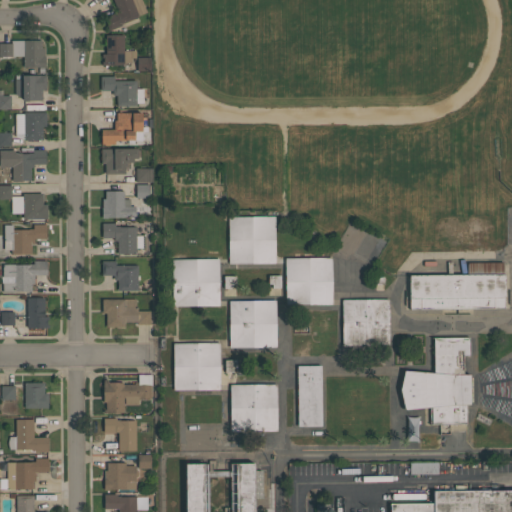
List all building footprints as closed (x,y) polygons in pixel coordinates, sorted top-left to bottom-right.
[(113,0),(140,0),(146,12),(138,15),(138,16),(121,23),(122,24),(108,30),(103,17),(118,11),(113,0)] [(123,34),(123,50),(135,50),(136,57),(131,58),(131,61),(123,65),(101,65),(101,61),(103,61),(103,58),(101,58),(101,54),(105,54),(105,34),(123,34)] [(0,42),(10,42),(10,39),(41,40),(41,47),(45,47),(45,68),(38,68),(38,67),(23,67),(23,57),(0,57),(0,42)] [(45,75),(45,89),(41,89),(41,100),(22,100),(22,98),(14,94),(14,79),(21,79),(21,75),(45,75)] [(116,106),(116,95),(112,95),(112,90),(100,90),(100,76),(114,76),(114,81),(135,80),(136,89),(143,89),(143,102),(136,102),(136,105),(129,105),(129,106),(116,106)] [(0,109),(0,95),(10,95),(10,109),(0,109)] [(42,139),(23,140),(15,136),(15,114),(23,114),(23,112),(45,112),(45,126),(42,126),(42,139)] [(141,113),(141,117),(146,117),(146,126),(147,126),(147,131),(141,131),(141,140),(125,140),(125,141),(114,141),(114,144),(109,144),(110,145),(103,145),(103,144),(101,144),(101,129),(114,129),(114,120),(116,120),(116,113),(141,113)] [(10,146),(0,146),(0,132),(10,132),(10,146)] [(105,173),(104,163),(101,163),(100,148),(137,147),(137,158),(133,158),(133,162),(124,162),(124,173),(105,173)] [(46,164),(33,164),(33,168),(30,168),(30,180),(21,180),(21,181),(12,181),(12,166),(0,166),(0,150),(14,150),(14,152),(21,152),(21,153),(28,153),(32,153),(32,149),(45,149),(46,164)] [(152,182),(135,182),(135,168),(152,168),(152,182)] [(149,197),(136,197),(135,184),(149,184),(149,197)] [(11,199),(0,199),(0,185),(11,185),(11,196),(11,199)] [(101,218),(101,207),(102,207),(102,198),(105,198),(105,191),(123,191),(123,199),(129,199),(129,206),(135,206),(135,216),(123,216),(123,217),(107,217),(107,218),(101,218)] [(46,219),(22,219),(22,213),(11,213),(11,199),(11,196),(22,196),(22,193),(42,193),(42,204),(46,204),(46,219)] [(227,217),(274,216),(274,263),(228,264),(227,217)] [(143,235),(143,248),(135,248),(135,253),(117,254),(117,241),(115,241),(115,240),(114,240),(114,237),(101,237),(101,223),(115,223),(115,226),(118,226),(118,227),(136,226),(136,235),(143,235)] [(46,224),(46,238),(34,238),(34,243),(31,243),(31,253),(11,254),(11,249),(4,249),(4,224),(12,224),(12,229),(28,229),(28,228),(33,228),(33,224),(46,224)] [(285,258),(331,257),(332,305),(285,305),(285,258)] [(172,259),(218,259),(218,306),(172,306),(172,259)] [(2,264),(14,264),(14,265),(29,264),(33,264),(33,261),(46,260),(46,274),(34,275),(34,283),(31,283),(31,291),(14,291),(14,292),(2,292),(2,264)] [(137,290),(117,290),(117,280),(114,280),(114,275),(102,275),(102,261),(115,260),(115,265),(137,264),(137,290)] [(409,274),(467,274),(467,262),(503,262),(503,307),(410,308),(409,274)] [(44,297),(44,316),(47,316),(47,320),(46,320),(46,324),(48,324),(48,327),(26,327),(26,297),(44,297)] [(101,298),(124,298),(124,299),(135,299),(135,311),(150,311),(150,324),(136,324),(136,321),(124,322),(124,326),(105,327),(105,313),(101,313),(101,298)] [(341,300),(388,299),(388,347),(342,347),(341,300)] [(228,300),(275,300),(275,347),(229,348),(228,300)] [(13,324),(0,324),(0,312),(13,312),(13,324)] [(433,337),(469,337),(469,356),(463,356),(464,374),(470,373),(470,405),(466,405),(466,423),(429,423),(429,407),(404,410),(399,390),(403,370),(433,373),(433,337)] [(173,343),(219,343),(220,390),(173,390),(173,343)] [(296,366),(320,366),(321,426),(297,426),(296,366)] [(123,398),(123,412),(103,412),(103,409),(105,409),(105,402),(102,402),(103,379),(108,379),(108,382),(123,382),(123,384),(133,384),(133,382),(137,382),(137,374),(152,374),(152,385),(150,385),(150,398),(138,398),(138,404),(124,404),(124,398),(123,398)] [(24,408),(23,382),(44,382),(44,393),(48,393),(48,404),(47,404),(47,407),(24,408)] [(229,384),(275,384),(276,431),(229,432),(229,384)] [(1,399),(1,386),(14,385),(14,399),(1,399)] [(135,420),(135,450),(118,450),(118,432),(103,432),(103,418),(116,418),(116,419),(119,419),(119,420),(135,420)] [(15,449),(8,449),(8,442),(8,436),(15,436),(15,419),(33,419),(33,437),(47,437),(47,452),(34,452),(34,449),(15,449)] [(150,454),(150,468),(138,468),(137,455),(150,454)] [(47,458),(47,472),(35,472),(35,480),(32,480),(32,488),(0,488),(0,479),(6,479),(6,462),(30,462),(30,461),(34,461),(34,458),(47,458)] [(135,466),(135,469),(137,470),(137,476),(135,477),(135,489),(109,489),(109,490),(103,490),(103,470),(106,470),(106,462),(125,462),(125,466),(135,466)] [(254,511),(184,511),(184,463),(209,463),(209,471),(230,471),(230,463),(254,463),(254,511)] [(409,463),(410,474),(437,474),(437,463),(409,463)] [(511,511),(389,511),(389,503),(432,502),(432,490),(511,489),(511,511)] [(147,497),(147,510),(136,510),(136,511),(118,511),(118,509),(103,508),(103,494),(117,494),(117,496),(120,496),(147,497)] [(33,495),(33,511),(15,511),(15,495),(33,495)]
